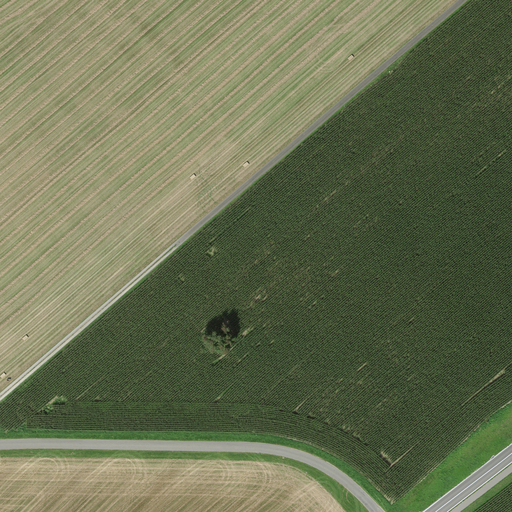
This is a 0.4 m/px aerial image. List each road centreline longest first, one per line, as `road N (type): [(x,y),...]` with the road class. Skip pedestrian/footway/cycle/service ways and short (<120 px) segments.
road 1 (track): [(0,398),(463,0)]
road 2 (residential): [(376,511),(333,472),(264,450),(0,446)]
